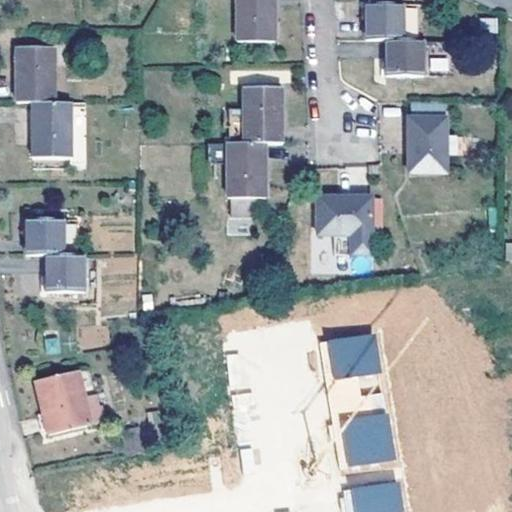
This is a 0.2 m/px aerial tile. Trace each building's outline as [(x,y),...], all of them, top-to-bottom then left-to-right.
[(272,43),(270,0),(235,0),(235,44),(272,43)] [(362,5),(362,41),(383,41),(398,40),(397,6),(362,5)] [(406,6),(405,33),(418,33),(418,6),(406,6)] [(384,75),(420,75),(420,40),(398,40),(383,41),(384,75)] [(28,106),(49,106),(49,51),(11,52),(12,106),(28,106)] [(429,72),(448,72),(448,57),(429,57),(429,72)] [(241,91),(241,144),(262,144),(280,143),(279,91),(241,91)] [(65,159),(64,105),(49,106),(28,106),(29,159),(65,159)] [(407,118),(408,171),(443,171),(443,119),(407,118)] [(263,199),(262,144),(241,144),(226,144),(226,199),(263,199)] [(316,237),(369,236),(368,199),(316,199),(316,237)] [(43,259),(73,259),(72,223),(24,224),(24,259),(43,259)] [(511,243),(502,244),(503,259),(511,259),(511,243)] [(80,292),(79,258),(73,259),(43,259),(44,293),(80,292)] [(324,340),(343,468),(395,460),(388,410),(369,412),(365,382),(382,379),(375,332),(324,340)] [(37,383),(53,436),(94,423),(78,371),(37,383)] [(118,431),(123,455),(135,453),(129,429),(118,431)] [(351,511),(403,511),(400,482),(348,488),(351,511)]
